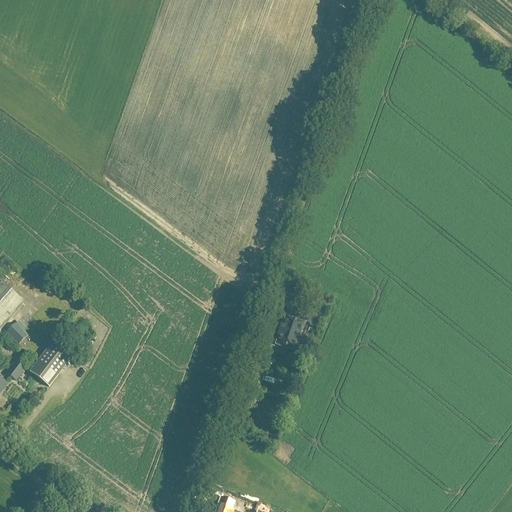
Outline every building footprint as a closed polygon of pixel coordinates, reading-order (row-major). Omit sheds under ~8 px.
[(0,330),(24,302),(0,281),(0,330)] [(303,327),(315,332),(328,301),(323,300),(320,308),(311,304),(303,323),(304,323),(303,327)] [(277,344),(294,351),(298,340),(301,341),(304,334),(301,333),(304,323),(286,317),(283,327),(281,327),(279,334),(280,334),(277,344)] [(12,344),(15,341),(14,340),(23,331),(17,325),(4,335),(6,337),(3,339),(8,344),(10,342),(12,344)] [(54,342),(30,373),(49,388),(73,357),(54,342)] [(15,383),(26,370),(15,361),(4,374),(15,383)] [(233,511),(236,505),(219,500),(214,511),(233,511)]
